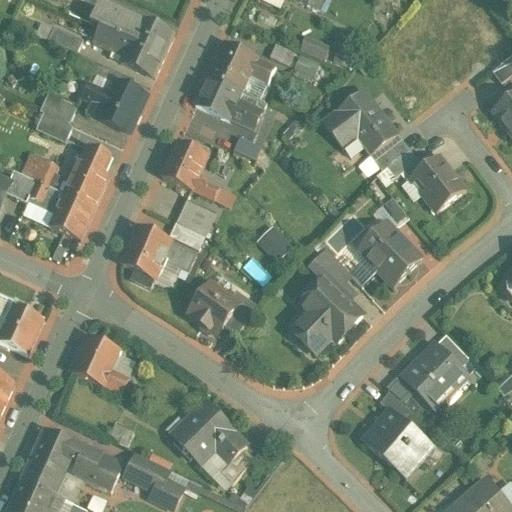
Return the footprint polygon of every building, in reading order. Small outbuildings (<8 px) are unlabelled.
[(108,0),(73,0),(73,1),(97,12),(102,14),(104,9),(108,0)] [(312,0),(288,0),(308,9),(312,0)] [(457,15),(418,45),(413,38),(386,59),(415,96),(473,51),(481,61),(503,44),(468,0),(452,0),(448,3),(457,15)] [(175,39),(141,23),(140,25),(104,9),(102,14),(97,12),(91,27),(101,32),(165,61),(175,39)] [(84,44),(54,31),(48,44),(77,57),(84,44)] [(165,61),(101,32),(93,47),(113,56),(114,53),(125,57),(121,67),(155,82),(165,61)] [(301,53),(324,63),(330,48),(307,38),(301,53)] [(341,43),(335,64),(352,69),(358,48),(341,43)] [(511,60),(511,55),(503,44),(481,61),(492,76),(511,60)] [(259,62),(225,47),(209,81),(244,97),(251,81),(259,63),(259,62)] [(295,57),(276,49),(271,62),(289,70),(295,57)] [(294,75),(313,84),(321,66),(302,57),(294,75)] [(134,83),(80,59),(74,72),(90,80),(91,77),(115,88),(116,87),(129,93),(134,83)] [(511,60),(492,76),(502,88),(511,79),(511,60)] [(276,71),(259,63),(251,81),(268,89),(276,71)] [(244,97),(209,81),(195,109),(230,125),(230,124),(254,135),(264,116),(240,105),(244,97)] [(129,93),(116,87),(115,88),(111,98),(104,113),(99,123),(130,137),(147,101),(129,93)] [(111,98),(89,88),(82,103),(93,108),(104,113),(111,98)] [(279,102),(253,91),(249,99),(275,111),(279,102)] [(398,140),(364,96),(323,128),(344,154),(345,153),(342,149),(355,140),(371,161),(398,140)] [(78,111),(49,98),(41,116),(44,117),(70,129),(78,111)] [(511,100),(492,116),(511,141),(511,100)] [(93,108),(89,117),(99,122),(99,123),(104,113),(93,108)] [(70,129),(44,117),(36,134),(66,147),(73,131),(70,129)] [(262,151),(240,141),(234,154),(256,164),(262,151)] [(401,144),(375,165),(383,175),(387,172),(410,155),(401,144)] [(210,160),(179,146),(162,182),(193,196),(199,183),(210,160)] [(111,160),(87,150),(70,186),(56,179),(51,192),(65,198),(96,212),(111,180),(103,176),(111,160)] [(410,155),(387,172),(396,183),(418,165),(410,155)] [(440,161),(415,181),(425,195),(422,198),(438,218),(467,195),(440,161)] [(59,172),(47,166),(37,186),(39,186),(51,192),(56,179),(59,172)] [(15,176),(6,197),(17,203),(27,181),(15,176)] [(27,181),(17,203),(29,208),(31,202),(39,186),(37,186),(27,181)] [(220,193),(199,183),(193,196),(215,205),(220,193)] [(51,192),(39,186),(31,202),(43,208),(46,203),(60,209),(65,198),(51,192)] [(96,212),(65,198),(60,209),(50,231),(81,245),(96,212)] [(216,217),(187,204),(176,228),(205,241),(216,217)] [(409,223),(395,204),(384,213),(398,232),(409,223)] [(423,263),(386,227),(358,255),(395,292),(423,263)] [(205,241),(176,228),(170,241),(199,254),(205,241)] [(274,228),(257,244),(278,265),(294,250),(274,228)] [(197,259),(139,232),(122,269),(136,275),(132,284),(151,293),(155,284),(156,284),(164,266),(180,273),(189,278),(197,259)] [(352,280),(328,254),(311,272),(324,285),(325,284),(338,296),(352,280)] [(180,273),(164,266),(156,284),(172,291),(180,273)] [(338,296),(325,284),(324,285),(301,310),(306,315),(307,334),(299,342),(316,358),(332,340),(338,346),(363,320),(338,296)] [(232,303),(211,288),(209,291),(206,292),(199,302),(200,305),(189,320),(217,340),(224,331),(240,308),(232,303)] [(258,311),(237,296),(232,303),(240,308),(224,331),(237,340),(258,311)] [(16,305),(0,298),(0,338),(14,309),(16,305)] [(14,309),(0,338),(0,346),(0,347),(0,349),(9,353),(9,351),(28,360),(45,323),(14,309)] [(122,356),(89,341),(73,376),(105,391),(113,374),(122,356)] [(469,364),(446,342),(438,350),(460,372),(469,364)] [(438,350),(438,349),(403,383),(434,414),(468,380),(460,372),(438,350)] [(131,382),(113,374),(105,391),(123,399),(131,382)] [(511,378),(499,388),(507,398),(511,394),(511,378)] [(0,421),(16,387),(0,380),(0,421)] [(416,419),(390,397),(381,409),(389,416),(390,415),(407,429),(416,419)] [(208,406),(173,439),(200,468),(216,452),(230,466),(230,467),(246,453),(247,451),(233,436),(235,434),(228,426),(227,426),(208,406)] [(407,429),(390,415),(389,416),(363,447),(407,484),(434,452),(407,429)] [(134,436),(116,428),(109,443),(127,451),(134,436)] [(116,466),(46,434),(23,485),(56,501),(71,469),(78,473),(74,480),(84,485),(112,497),(120,479),(116,466)] [(246,453),(230,467),(230,466),(220,475),(233,489),(254,462),(246,453)] [(170,475),(137,460),(126,482),(153,495),(150,502),(170,511),(174,511),(183,494),(165,485),(170,475)] [(78,473),(71,469),(56,501),(64,505),(73,509),(84,485),(74,480),(78,473)] [(284,476),(254,511),(286,511),(303,492),(284,476)] [(511,511),(488,484),(474,496),(474,495),(463,505),(463,506),(455,511),(511,511)] [(56,501),(23,485),(10,511),(60,511),(64,505),(56,501)] [(320,511),(306,497),(298,506),(301,509),(298,511),(320,511)]
